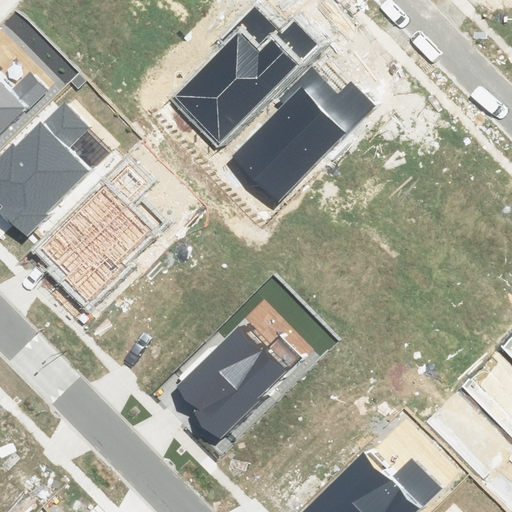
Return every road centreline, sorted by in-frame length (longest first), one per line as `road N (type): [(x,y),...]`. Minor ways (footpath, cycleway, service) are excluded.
road 1 (tertiary): [(0,316),(188,511)]
road 2 (residential): [(511,114),(401,0)]
